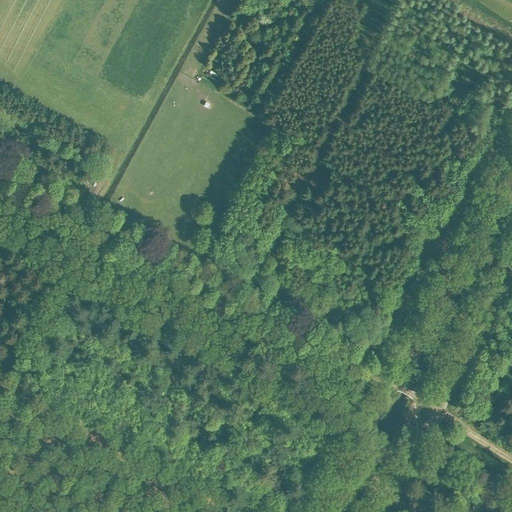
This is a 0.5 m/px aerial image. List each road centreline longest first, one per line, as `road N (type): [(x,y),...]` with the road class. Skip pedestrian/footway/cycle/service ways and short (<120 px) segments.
road 1 (track): [(0,164),(389,380)]
road 2 (track): [(511,157),(315,511)]
road 3 (unclassified): [(511,272),(381,511)]
